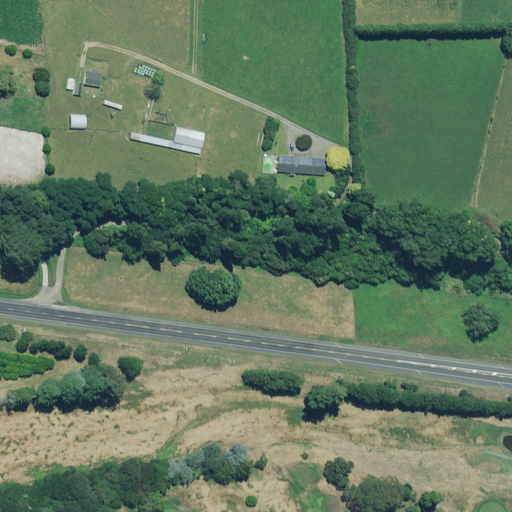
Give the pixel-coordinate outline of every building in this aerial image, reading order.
[(101,74),(86,71),(84,84),(99,87),(101,74)] [(82,84),(75,83),(73,94),(80,96),(82,84)] [(86,115),(70,115),(70,127),(85,128),(86,115)] [(203,134),(175,128),(173,141),(131,133),(129,140),(199,154),(203,134)] [(293,173),(323,175),(324,166),(319,166),(319,158),(279,155),(277,172),(289,173),(289,175),(293,176),(293,173)]
